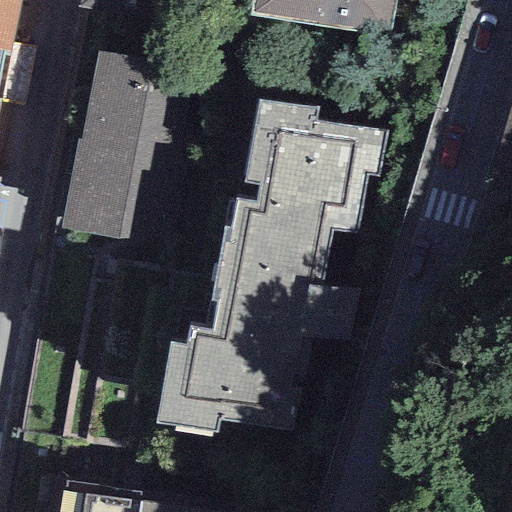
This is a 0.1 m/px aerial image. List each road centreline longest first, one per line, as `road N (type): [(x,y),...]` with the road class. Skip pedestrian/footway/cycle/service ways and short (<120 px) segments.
road 1 (residential): [(359,511),(511,11)]
road 2 (residential): [(51,0),(0,275)]
